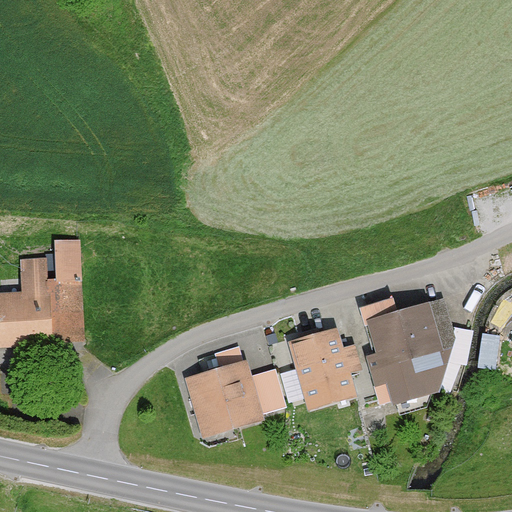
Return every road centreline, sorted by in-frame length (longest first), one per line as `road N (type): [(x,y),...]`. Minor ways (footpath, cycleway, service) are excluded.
road 1 (residential): [(89,475),(105,411),(126,381),(195,336),(437,264),(511,233)]
road 2 (secondary): [(275,511),(89,475)]
